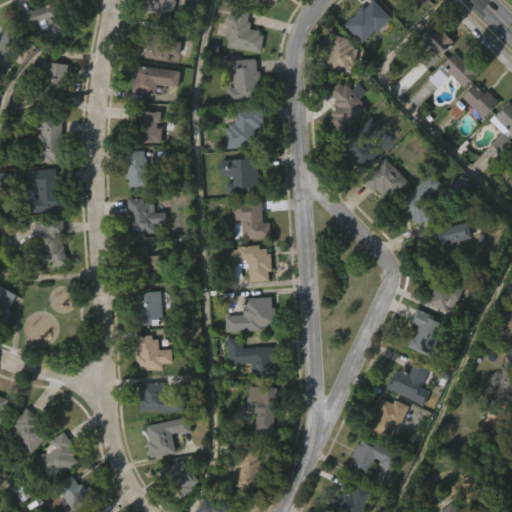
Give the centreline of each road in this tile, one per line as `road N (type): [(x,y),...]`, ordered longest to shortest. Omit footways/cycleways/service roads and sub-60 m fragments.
road 1 (residential): [(284,511),(320,435),(296,93),(298,40),(326,0)]
road 2 (residential): [(106,380),(97,231),(115,0)]
road 3 (residential): [(300,171),(390,267),(320,435)]
road 4 (residential): [(106,380),(117,457),(148,511)]
